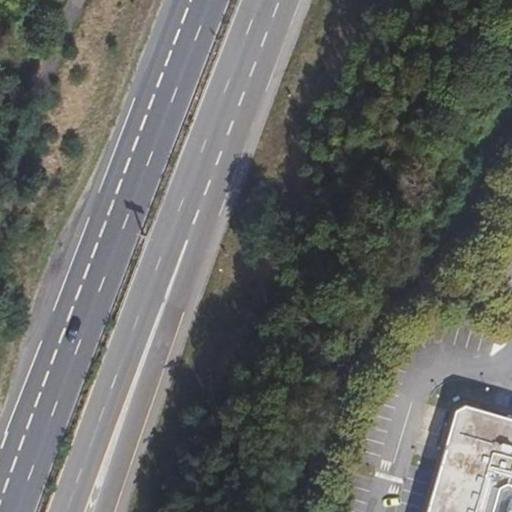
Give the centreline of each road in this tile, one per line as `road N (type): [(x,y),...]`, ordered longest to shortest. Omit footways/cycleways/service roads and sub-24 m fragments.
road 1 (trunk): [(204,0),(33,448)]
road 2 (trunk): [(65,511),(137,321),(190,220)]
road 3 (trunk): [(108,511),(191,272),(190,220)]
road 4 (trunk): [(190,220),(269,0)]
